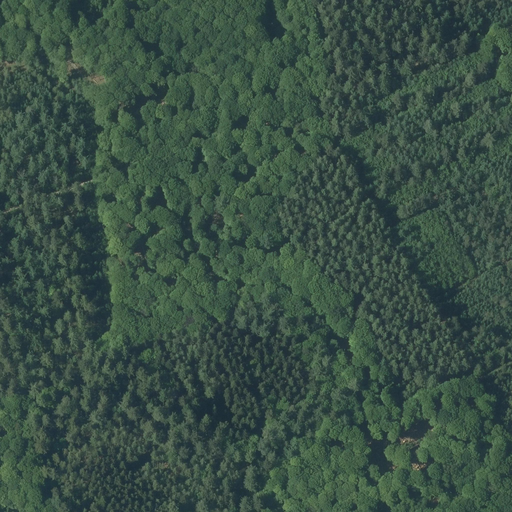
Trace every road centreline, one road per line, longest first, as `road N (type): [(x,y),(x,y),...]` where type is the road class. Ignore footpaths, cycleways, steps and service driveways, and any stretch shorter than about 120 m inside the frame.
road 1 (track): [(309,102),(511,452)]
road 2 (track): [(125,171),(332,94)]
road 3 (track): [(61,511),(38,411),(0,308)]
road 4 (track): [(332,94),(511,29)]
